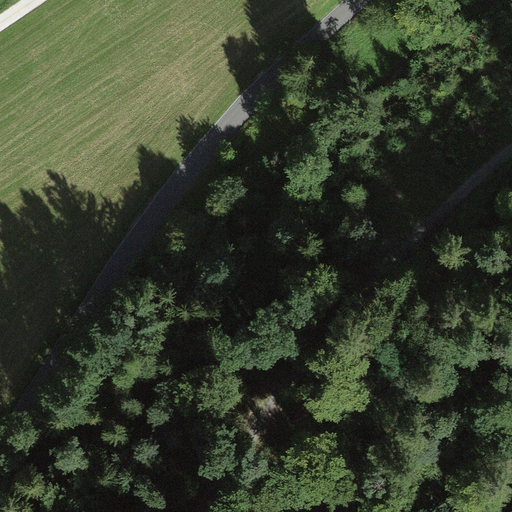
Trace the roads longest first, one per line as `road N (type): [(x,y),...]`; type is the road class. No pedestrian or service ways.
road 1 (residential): [(356,0),(179,181),(0,449)]
road 2 (track): [(511,147),(440,208),(348,307),(198,511)]
